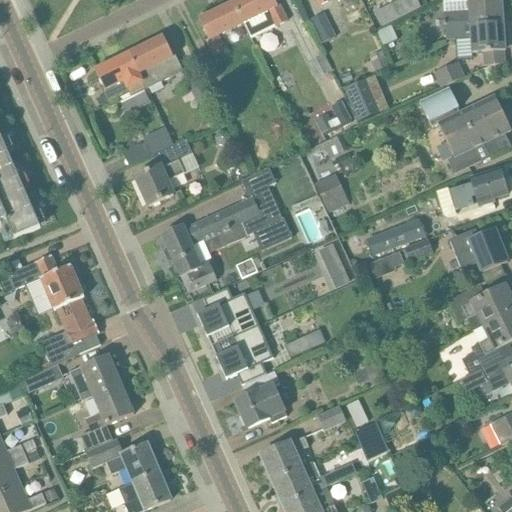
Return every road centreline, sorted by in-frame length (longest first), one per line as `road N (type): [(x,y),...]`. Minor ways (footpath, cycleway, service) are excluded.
road 1 (tertiary): [(237,511),(27,62)]
road 2 (residential): [(27,62),(158,0)]
